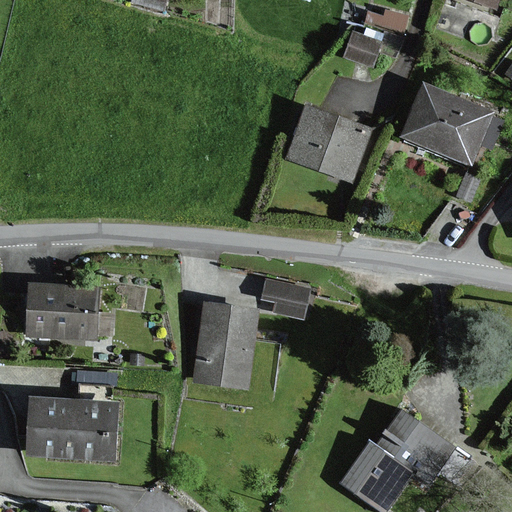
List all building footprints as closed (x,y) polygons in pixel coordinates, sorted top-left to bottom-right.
[(162,0),(133,0),(133,1),(161,8),(162,0)] [(402,32),(407,18),(387,11),(385,18),(369,13),(366,22),(382,27),(382,25),(402,32)] [(371,64),(378,42),(353,34),(346,56),(371,64)] [(486,121),(488,116),(424,87),(402,136),(468,164),(478,141),(489,146),(498,126),(486,121)] [(368,134),(308,112),(291,158),(350,180),(368,134)] [(310,287),(265,277),(260,297),(276,301),(273,315),(302,321),(310,287)] [(96,288),(28,285),(26,337),(93,340),(96,288)] [(258,311),(200,302),(189,384),(247,392),(258,311)] [(117,405),(28,399),(24,457),(114,463),(117,405)] [(452,449),(402,415),(377,450),(369,445),(342,484),(381,511),(407,475),(425,487),(452,449)]
